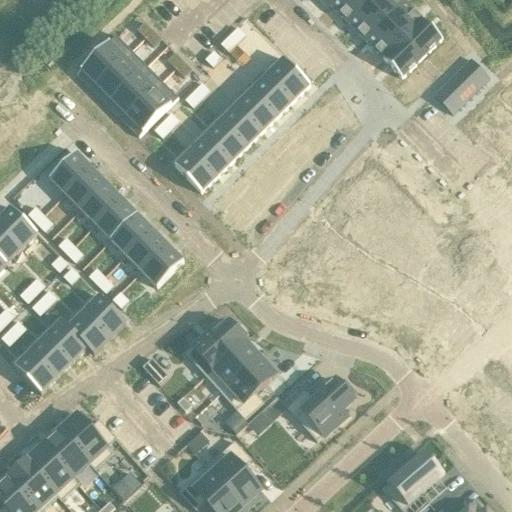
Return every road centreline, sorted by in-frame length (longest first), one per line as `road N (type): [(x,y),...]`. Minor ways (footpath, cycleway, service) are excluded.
road 1 (residential): [(236,281),(82,123),(0,80)]
road 2 (residential): [(0,457),(36,421),(236,281)]
road 3 (residential): [(236,281),(388,108)]
road 4 (residential): [(236,281),(288,326),(379,355),(423,397)]
road 5 (residential): [(300,511),(423,397)]
road 6 (residential): [(388,108),(279,0)]
road 7 (residential): [(423,397),(511,500)]
road 8 (residential): [(511,316),(423,397)]
